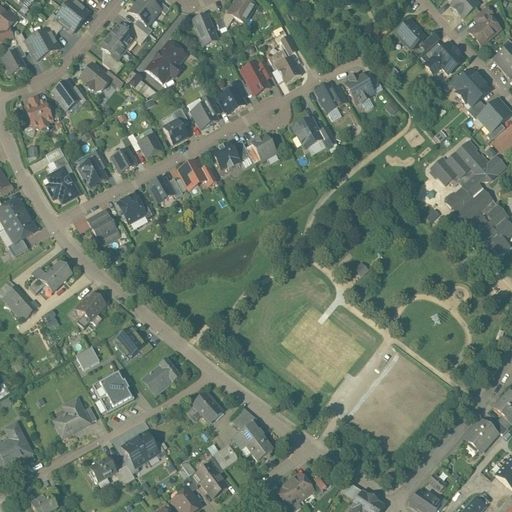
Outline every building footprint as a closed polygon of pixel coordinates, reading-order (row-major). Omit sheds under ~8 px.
[(152,4),(146,0),(139,0),(135,5),(154,21),(160,13),(161,12),(152,4)] [(169,11),(155,0),(152,4),(161,12),(160,13),(165,16),(169,11)] [(237,0),(229,14),(228,16),(234,19),(244,26),(255,8),(242,0),(237,0)] [(472,0),(457,0),(451,6),(455,11),(454,12),(457,16),(459,15),(463,20),(475,9),(478,7),(472,0)] [(79,8),(71,1),(63,11),(80,25),(89,15),(79,8)] [(154,21),(135,5),(128,14),(138,21),(147,29),(154,21)] [(480,14),(474,20),(479,25),(487,17),(488,18),(492,15),(486,8),(480,14)] [(5,14),(0,9),(0,31),(0,32),(4,35),(9,29),(11,27),(9,26),(14,19),(7,13),(5,14)] [(463,20),(462,21),(466,26),(474,20),(480,14),(475,9),(463,20)] [(80,25),(63,11),(57,19),(55,21),(63,28),(72,35),(80,25)] [(218,12),(212,15),(217,26),(223,23),(219,15),(218,12)] [(229,14),(225,12),(219,15),(225,29),(226,31),(234,19),(228,16),(229,14)] [(57,19),(52,15),(46,22),(52,27),(58,33),(63,28),(55,21),(57,19)] [(479,25),(469,34),(479,45),(483,45),(499,32),(493,25),(494,24),(488,18),(487,17),(479,25)] [(217,42),(208,21),(204,22),(203,19),(192,23),(203,48),(217,42)] [(147,29),(138,21),(134,26),(148,38),(152,32),(147,29)] [(52,27),(46,22),(43,27),(46,33),(48,31),(53,40),(58,33),(52,27)] [(223,23),(217,26),(219,31),(225,29),(223,23)] [(424,39),(409,23),(396,35),(410,51),(419,44),(422,41),(424,39)] [(148,38),(134,26),(127,34),(135,41),(134,41),(140,46),(148,38)] [(127,34),(118,27),(109,38),(126,52),(134,41),(135,41),(127,34)] [(9,29),(4,35),(0,32),(0,31),(0,44),(14,39),(9,29)] [(46,33),(37,38),(47,57),(59,51),(53,40),(48,31),(46,33)] [(26,44),(21,35),(19,37),(15,38),(24,54),(29,51),(25,44),(26,44)] [(433,35),(424,44),(422,41),(419,44),(421,46),(420,47),(425,53),(437,43),(439,41),(433,35)] [(26,44),(25,44),(29,51),(36,63),(47,57),(37,38),(26,44)] [(126,52),(109,38),(100,49),(109,57),(117,63),(117,62),(126,52)] [(295,54),(287,39),(280,43),(288,58),(295,54)] [(511,45),(508,41),(499,49),(503,53),(511,46),(511,45)] [(425,53),(421,58),(427,64),(443,50),(437,43),(425,53)] [(185,58),(168,44),(145,72),(163,86),(185,58)] [(427,64),(424,67),(432,75),(441,68),(448,75),(463,62),(448,45),(443,50),(427,64)] [(503,53),(493,62),(501,71),(511,61),(511,46),(503,53)] [(24,54),(20,47),(14,50),(16,53),(20,60),(25,57),(24,54)] [(20,60),(16,53),(2,60),(10,77),(25,69),(20,60)] [(117,63),(109,57),(102,65),(111,72),(116,76),(123,67),(117,62),(117,63)] [(292,60),(276,68),(285,86),(301,77),(292,60)] [(511,61),(501,71),(509,80),(511,77),(511,61)] [(265,64),(257,68),(265,83),(273,79),(265,64)] [(257,68),(256,65),(247,70),(249,73),(243,77),(255,98),(269,90),(257,68)] [(106,78),(96,70),(94,72),(90,69),(80,80),(87,86),(87,90),(90,92),(93,92),(94,91),(96,93),(101,93),(110,82),(111,81),(106,78)] [(460,80),(453,87),(457,92),(456,94),(460,99),(480,82),(471,71),(460,80)] [(116,76),(111,72),(106,78),(111,81),(110,82),(120,89),(124,83),(116,76)] [(141,81),(132,73),(124,83),(138,94),(144,86),(140,82),(141,81)] [(381,89),(369,75),(363,78),(371,94),(381,89)] [(456,76),(443,88),(447,93),(452,89),(453,88),(453,87),(460,80),(456,76)] [(363,78),(362,77),(357,80),(356,78),(349,82),(350,84),(344,87),(355,106),(360,103),(361,105),(369,101),(368,99),(373,96),(371,94),(363,78)] [(490,92),(480,82),(460,99),(465,105),(467,103),(471,108),(472,108),(479,101),(490,92)] [(239,83),(231,87),(234,92),(236,90),(237,91),(242,88),(239,83)] [(72,92),(66,84),(52,94),(65,111),(70,107),(73,107),(77,104),(80,102),(72,92)] [(88,102),(78,87),(72,92),(80,102),(77,104),(79,106),(81,107),(88,102)] [(333,93),(329,87),(315,94),(319,102),(322,109),(323,108),(327,115),(341,108),(333,93)] [(347,104),(339,89),(333,93),(341,108),(347,104)] [(234,92),(218,100),(228,117),(245,107),(237,91),(236,90),(234,92)] [(220,115),(211,99),(202,105),(203,108),(208,105),(215,118),(220,115)] [(43,103),(38,105),(36,101),(29,104),(30,108),(25,110),(33,131),(39,129),(40,132),(47,129),(46,126),(51,124),(51,122),(44,106),(43,103)] [(479,101),(472,108),(471,108),(467,112),(471,117),(483,106),(479,101)] [(487,110),(477,119),(484,126),(504,108),(498,101),(487,110)] [(384,109),(391,117),(399,110),(391,102),(384,109)] [(58,120),(50,103),(44,106),(51,122),(58,120)] [(203,108),(191,114),(200,132),(217,123),(215,118),(208,105),(203,108)] [(483,106),(471,117),(475,121),(476,120),(478,119),(477,119),(487,110),(483,106)] [(504,108),(484,126),(490,133),(491,134),(500,125),(511,116),(504,108)] [(189,125),(181,111),(173,115),(177,122),(181,129),(189,125)] [(311,121),(293,131),(305,152),(322,143),(322,142),(318,135),(311,121)] [(177,122),(163,129),(173,147),(187,139),(181,129),(177,122)] [(500,125),(491,134),(490,133),(487,137),(491,142),(504,130),(500,125)] [(336,146),(327,130),(318,135),(322,142),(322,143),(327,151),(336,146)] [(439,142),(447,137),(442,130),(435,135),(439,142)] [(162,153),(153,137),(137,145),(140,151),(146,162),(162,153)] [(275,155),(266,138),(251,146),(252,147),(260,162),(261,163),(275,155)] [(136,143),(131,146),(135,154),(140,151),(137,145),(136,143)] [(241,143),(230,149),(239,164),(249,159),(245,150),(241,143)] [(487,164),(468,143),(439,168),(436,165),(430,170),(431,172),(430,174),(435,180),(437,178),(445,187),(449,184),(453,188),(455,188),(458,185),(462,189),(454,197),(452,195),(446,201),(447,203),(445,204),(470,231),(466,234),(471,240),(467,243),(488,267),(509,248),(504,242),(511,234),(511,228),(505,221),(508,218),(497,207),(496,207),(492,203),(493,202),(483,191),(482,191),(477,186),(480,183),(488,184),(505,169),(496,159),(488,165),(487,164)] [(228,145),(211,155),(220,171),(226,168),(229,172),(240,166),(239,164),(230,149),(228,145)] [(260,162),(252,147),(245,150),(249,159),(254,166),(260,162)] [(38,148),(29,148),(29,159),(38,158),(38,148)] [(491,149),(487,154),(494,159),(498,153),(491,149)] [(127,151),(111,160),(120,176),(136,167),(127,151)] [(107,168),(99,153),(92,156),(95,162),(96,162),(101,172),(107,168)] [(63,158),(53,164),(58,174),(63,171),(66,177),(72,174),(63,158)] [(95,162),(78,171),(83,180),(85,179),(88,184),(87,188),(88,191),(92,192),(95,190),(96,187),(106,181),(101,172),(96,162),(95,162)] [(196,163),(178,173),(189,193),(197,188),(196,186),(205,181),(205,180),(201,172),(196,163)] [(216,184),(208,168),(201,172),(205,180),(205,181),(209,188),(216,184)] [(58,174),(47,180),(51,187),(46,189),(53,202),(58,199),(62,206),(78,197),(66,177),(63,171),(58,174)] [(0,192),(8,188),(1,176),(0,176),(0,192)] [(165,180),(147,190),(156,207),(173,197),(174,197),(167,185),(165,180)] [(182,197),(174,181),(167,185),(174,197),(173,197),(175,201),(182,197)] [(8,188),(0,192),(0,194),(2,198),(12,192),(9,187),(8,188)] [(134,197),(117,207),(122,215),(121,218),(123,222),(126,223),(127,225),(130,226),(144,218),(145,217),(139,206),(134,197)] [(3,211),(0,212),(0,220),(5,230),(6,230),(26,218),(17,202),(3,211)] [(154,218),(145,202),(139,206),(145,217),(144,218),(147,222),(154,218)] [(105,213),(87,223),(102,249),(119,240),(114,231),(105,213)] [(35,233),(26,218),(6,230),(5,230),(0,233),(0,236),(8,249),(15,245),(15,246),(22,242),(35,233)] [(124,237),(120,228),(114,231),(119,240),(124,237)] [(128,244),(124,237),(119,240),(117,241),(121,248),(128,244)] [(22,242),(15,246),(15,245),(8,249),(14,260),(27,251),(22,242)] [(60,264),(46,277),(44,275),(29,290),(35,297),(45,287),(52,295),(71,276),(60,264)] [(35,311),(9,282),(0,291),(0,295),(3,298),(2,299),(23,322),(35,311)] [(105,307),(93,296),(84,306),(81,303),(75,310),(83,318),(77,326),(83,331),(105,307)] [(52,330),(61,325),(54,312),(45,316),(52,330)] [(129,327),(113,340),(129,359),(145,347),(129,327)] [(75,358),(83,371),(99,363),(91,349),(75,358)] [(168,362),(140,382),(153,400),(181,379),(168,362)] [(118,373),(92,387),(107,415),(134,400),(118,373)] [(509,394),(500,404),(499,404),(493,411),(501,418),(507,423),(507,422),(511,426),(511,425),(511,395),(509,393),(508,393),(509,394)] [(206,395),(185,414),(190,420),(198,413),(209,425),(222,414),(206,395)] [(77,401),(66,407),(70,415),(64,418),(64,417),(62,418),(62,419),(53,424),(62,440),(90,426),(90,425),(83,413),(77,401)] [(90,409),(83,413),(90,425),(96,422),(90,409)] [(257,422),(242,409),(230,422),(244,433),(252,427),(257,422)] [(507,423),(501,418),(497,422),(507,431),(511,426),(507,422),(507,423)] [(507,431),(497,422),(492,428),(502,437),(507,431)] [(496,436),(482,424),(466,442),(480,455),(496,436)] [(14,440),(0,446),(0,472),(32,456),(16,425),(8,429),(14,440)] [(244,433),(232,441),(234,444),(241,453),(246,460),(251,457),(257,465),(272,454),(261,439),(262,438),(259,433),(256,433),(252,427),(244,433)] [(147,463),(159,455),(145,433),(133,441),(147,463)] [(135,471),(147,463),(133,441),(120,448),(135,471)] [(241,453),(234,444),(228,448),(235,458),(241,453)] [(228,449),(213,459),(222,472),(238,462),(235,458),(228,448),(228,449)] [(213,459),(207,463),(210,467),(210,466),(218,477),(223,474),(222,472),(213,459)] [(511,460),(511,459),(503,468),(511,476),(511,460)] [(115,474),(108,460),(89,471),(97,485),(116,474),(115,474)] [(195,477),(201,484),(212,500),(227,490),(218,477),(210,466),(210,467),(195,477)] [(126,467),(115,474),(116,474),(123,487),(134,480),(126,467)] [(511,476),(503,468),(495,477),(511,492),(511,476)] [(452,479),(445,473),(438,480),(433,476),(427,482),(439,493),(452,479)] [(195,477),(194,475),(189,478),(189,479),(196,488),(201,484),(195,477)] [(307,485),(300,476),(288,485),(301,502),(312,494),(313,493),(307,485)] [(196,488),(189,479),(184,482),(188,488),(187,491),(190,495),(197,490),(196,488)] [(323,493),(313,481),(307,485),(313,493),(312,494),(316,498),(323,493)] [(187,491),(188,488),(184,482),(178,487),(183,495),(172,503),(178,511),(196,511),(200,509),(190,495),(187,491)] [(301,502),(288,485),(276,494),(277,496),(285,506),(289,511),(301,502)] [(362,493),(350,486),(343,496),(355,504),(362,493)] [(46,494),(48,496),(30,506),(33,511),(54,511),(57,511),(52,503),(59,499),(54,489),(46,494)] [(442,505),(427,494),(425,496),(419,492),(408,507),(409,508),(409,507),(415,511),(440,511),(442,510),(446,504),(444,502),(442,505)] [(380,511),(384,507),(362,493),(355,504),(351,510),(353,511),(380,511)] [(488,503),(480,495),(475,501),(484,508),(488,503)] [(277,496),(272,500),(280,510),(285,506),(277,496)] [(511,499),(511,498),(497,511),(509,511),(511,509),(511,499)] [(475,501),(464,511),(480,511),(484,508),(475,501)]
